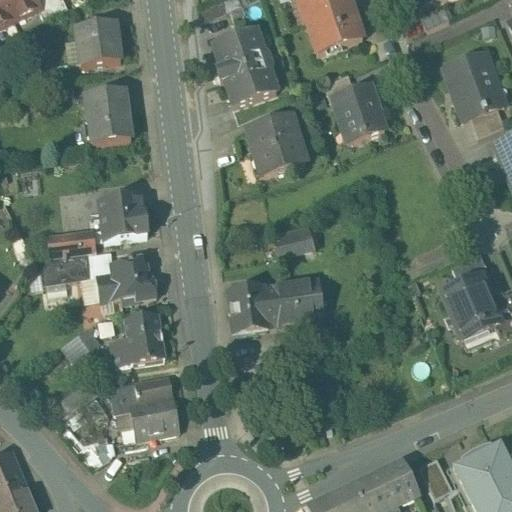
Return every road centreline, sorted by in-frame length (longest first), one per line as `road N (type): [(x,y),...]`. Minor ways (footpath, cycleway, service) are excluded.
road 1 (tertiary): [(157,0),(217,462)]
road 2 (tertiary): [(511,393),(275,496)]
road 3 (residential): [(395,57),(487,236)]
road 4 (tertiary): [(0,413),(53,466),(79,511)]
